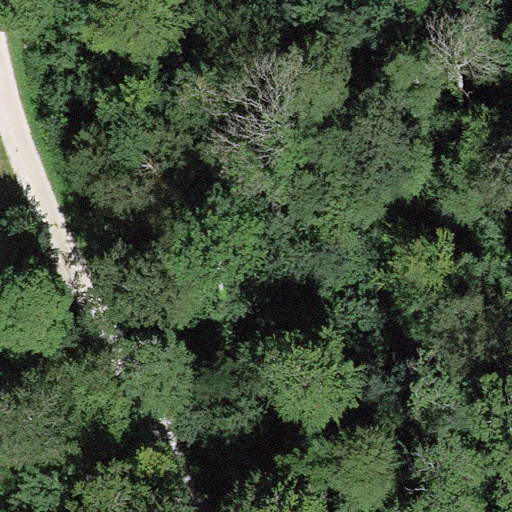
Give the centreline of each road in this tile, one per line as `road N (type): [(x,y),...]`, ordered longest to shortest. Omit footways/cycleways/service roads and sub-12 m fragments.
road 1 (track): [(0,100),(102,335),(196,511)]
road 2 (track): [(102,335),(511,246)]
